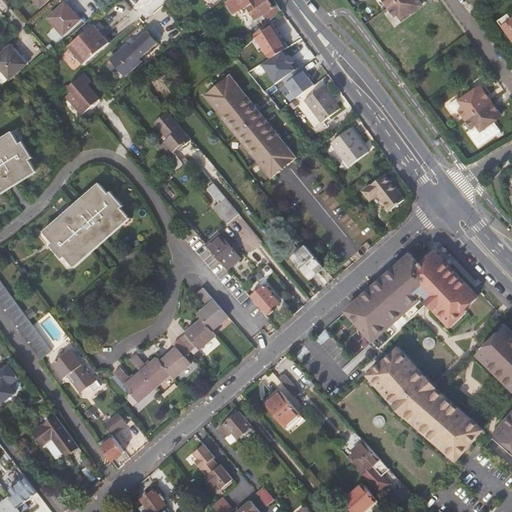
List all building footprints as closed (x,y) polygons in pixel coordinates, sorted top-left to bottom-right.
[(254,2),(256,0),(229,0),(237,11),(249,3),(251,5),(255,2),(254,2)] [(282,8),(279,5),(277,7),(272,0),(256,0),(254,2),(255,2),(263,15),(265,13),(269,20),(282,8)] [(401,22),(414,13),(412,9),(421,2),(419,0),(379,0),(392,18),(396,15),(401,22)] [(66,2),(48,17),(64,34),(81,18),(66,2)] [(412,9),(414,13),(424,6),(421,2),(412,9)] [(511,44),(511,16),(510,18),(506,14),(496,21),(511,44)] [(287,47),(269,20),(268,22),(255,33),(272,57),(287,47)] [(112,44),(106,37),(103,33),(97,25),(71,48),(86,66),(112,44)] [(159,42),(149,30),(131,46),(129,43),(112,59),(127,76),(144,60),(142,58),(159,42)] [(13,44),(11,45),(21,57),(23,55),(13,44)] [(391,52),(397,58),(404,51),(399,44),(391,52)] [(21,57),(11,45),(0,54),(0,80),(3,85),(10,79),(27,64),(29,62),(23,55),(21,57)] [(293,93),(296,97),(300,94),(275,61),(271,65),(293,93)] [(271,65),(255,78),(277,106),(293,93),(271,65)] [(419,80),(424,86),(432,79),(426,73),(419,80)] [(92,83),(85,75),(71,88),(74,93),(69,98),(84,116),(101,101),(88,86),(92,83)] [(234,76),(205,97),(272,179),(298,157),(234,76)] [(478,85),(469,91),(472,95),(481,89),(478,85)] [(341,108),(324,86),(306,100),(323,122),(341,108)] [(479,133),(493,123),(490,121),(499,114),(481,89),(472,95),(469,91),(456,101),(460,107),(457,110),(471,130),(475,127),(479,133)] [(277,106),(281,110),(296,97),(293,93),(277,106)] [(490,121),(493,123),(501,117),(499,114),(490,121)] [(183,127),(178,121),(166,131),(171,137),(166,142),(175,152),(182,146),(184,148),(190,143),(179,130),(183,127)] [(333,143),(351,166),(370,151),(362,141),(360,143),(350,129),(333,143)] [(0,193),(4,191),(36,172),(30,162),(33,160),(23,143),(20,145),(13,135),(0,143),(0,193)] [(162,145),(159,149),(162,152),(167,158),(171,155),(162,145)] [(169,161),(177,171),(185,164),(177,154),(169,161)] [(386,174),(368,188),(375,197),(379,194),(392,209),(406,199),(386,174)] [(111,195),(102,185),(46,236),(55,245),(51,248),(64,262),(67,259),(75,268),(131,217),(123,208),(126,206),(114,192),(111,195)] [(375,197),(368,188),(365,190),(372,199),(375,197)] [(241,214),(227,197),(216,206),(230,223),(241,214)] [(222,234),(208,245),(228,269),(241,257),(222,234)] [(325,266),(307,244),(292,257),(311,279),(325,266)] [(411,254),(346,311),(381,347),(428,304),(450,326),(466,311),(465,308),(477,296),(435,250),(420,263),(411,254)] [(0,301),(42,359),(53,351),(0,279),(0,301)] [(280,302),(267,286),(254,297),(268,313),(271,314),(274,312),(273,308),(280,302)] [(133,358),(156,387),(172,374),(175,378),(191,365),(185,358),(199,347),(201,350),(217,336),(213,331),(229,317),(204,288),(198,293),(209,306),(199,314),(203,320),(174,345),(177,349),(162,362),(158,359),(149,367),(137,354),(133,358)] [(511,331),(507,326),(478,355),(511,389),(511,413),(495,433),(511,447),(511,331)] [(438,390),(400,346),(366,375),(404,416),(457,462),(486,429),(438,390)] [(53,364),(64,379),(67,376),(75,386),(79,383),(84,390),(95,382),(71,350),(53,364)] [(118,370),(141,400),(156,387),(133,358),(132,359),(142,372),(132,381),(121,368),(118,370)] [(0,404),(15,394),(9,386),(17,380),(7,364),(0,368),(0,404)] [(140,402),(141,400),(118,370),(115,373),(140,402)] [(284,374),(279,380),(292,396),(298,390),(284,374)] [(79,383),(75,386),(81,393),(84,390),(79,383)] [(295,399),(301,393),(298,390),(292,396),(295,399)] [(266,405),(287,429),(302,416),(281,392),(266,405)] [(48,403),(44,397),(34,405),(37,411),(48,403)] [(239,439),(253,426),(240,411),(226,424),(226,425),(238,438),(239,439)] [(79,445),(57,414),(34,431),(42,443),(53,436),(67,454),(79,445)] [(111,422),(119,433),(130,425),(122,414),(111,422)] [(107,425),(115,436),(119,433),(111,422),(107,425)] [(232,444),(238,438),(226,425),(220,430),(232,444)] [(101,445),(113,462),(126,452),(113,436),(101,445)] [(353,450),(382,481),(383,480),(375,472),(384,463),(363,440),(353,450)] [(223,489),(234,479),(221,464),(220,466),(214,459),(216,458),(204,445),(193,454),(198,460),(195,462),(207,476),(206,477),(215,487),(218,484),(223,489)] [(366,478),(375,488),(382,481),(353,450),(352,450),(355,453),(350,458),(367,477),(366,478)] [(38,492),(26,476),(11,488),(16,494),(17,497),(23,504),(38,492)] [(346,499),(356,511),(364,511),(377,500),(363,485),(346,499)] [(268,506),(276,500),(265,487),(258,494),(268,506)] [(158,511),(167,505),(156,491),(143,500),(151,511),(158,511)] [(0,511),(16,511),(20,509),(10,496),(5,499),(4,498),(3,499),(4,500),(0,503),(0,511)] [(417,510),(422,505),(416,497),(410,503),(417,510)] [(354,511),(356,511),(346,499),(345,501),(354,511)] [(262,511),(253,500),(237,511),(262,511)]
